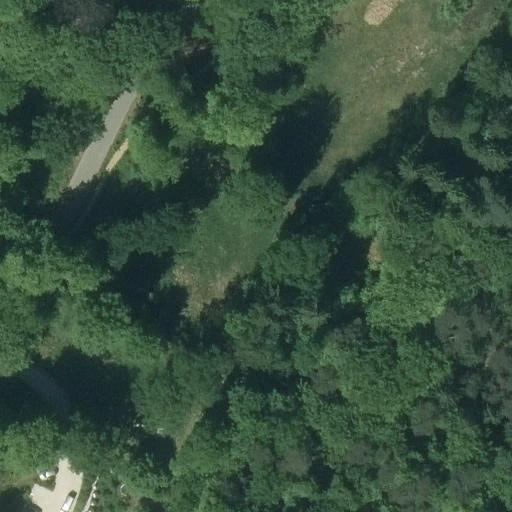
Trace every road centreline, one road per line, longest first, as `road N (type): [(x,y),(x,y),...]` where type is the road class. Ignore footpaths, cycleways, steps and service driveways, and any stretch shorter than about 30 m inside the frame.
road 1 (track): [(511,483),(263,355),(363,221),(511,81)]
road 2 (unclassified): [(0,305),(78,196),(128,89),(190,0)]
road 3 (track): [(51,511),(64,428),(43,390),(0,355)]
